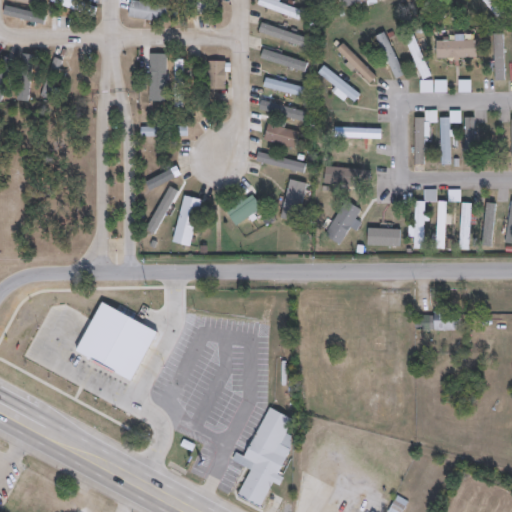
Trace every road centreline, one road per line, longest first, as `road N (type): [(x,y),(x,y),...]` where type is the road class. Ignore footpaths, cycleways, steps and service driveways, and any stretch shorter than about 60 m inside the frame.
road 1 (residential): [(0,291),(42,273),(511,271)]
road 2 (residential): [(511,98),(419,96),(408,99),(399,123),(399,158),(413,179),(511,179)]
road 3 (residential): [(6,31),(240,37)]
road 4 (residential): [(129,272),(128,111),(115,93)]
road 5 (residential): [(115,93),(106,111),(100,273)]
road 6 (primary): [(184,511),(41,433)]
road 7 (residential): [(240,37),(240,131),(220,157)]
